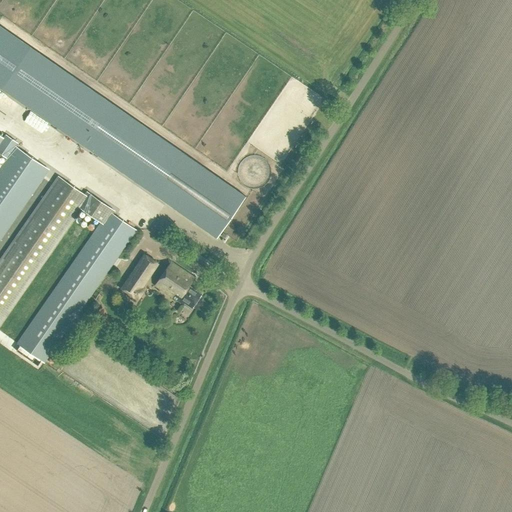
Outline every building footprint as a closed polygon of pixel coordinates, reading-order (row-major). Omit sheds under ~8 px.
[(0,88),(1,90),(5,85),(28,51),(30,49),(29,48),(17,40),(0,28),(0,88)] [(5,85),(1,90),(13,98),(32,111),(84,147),(85,147),(103,160),(218,239),(218,238),(223,230),(246,197),(114,106),(113,106),(30,49),(28,51),(5,85)] [(0,156),(7,160),(16,148),(17,145),(6,138),(5,139),(0,136),(0,156)] [(0,238),(48,170),(16,148),(7,160),(0,170),(0,238)] [(86,196),(79,191),(60,178),(0,263),(0,329),(88,202),(108,215),(19,344),(46,363),(137,231),(113,215),(115,212),(88,193),(86,196)] [(121,290),(137,300),(145,288),(143,287),(159,263),(157,263),(158,262),(145,253),(121,290)] [(192,308),(201,294),(189,286),(194,278),(172,263),(156,286),(183,304),(184,302),(192,308)] [(103,309),(95,312),(102,329),(110,326),(103,309)]
